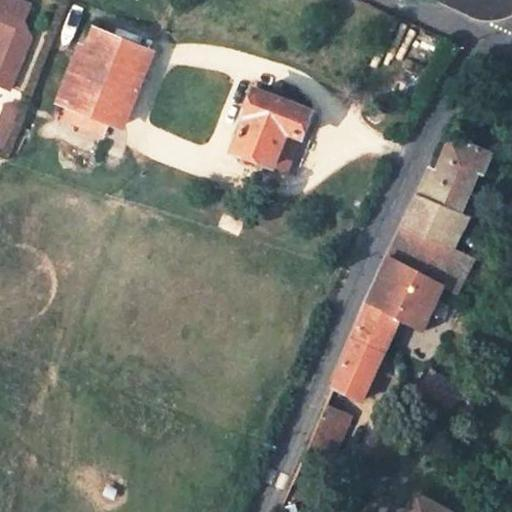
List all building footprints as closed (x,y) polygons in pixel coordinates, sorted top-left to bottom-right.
[(30,4),(18,0),(0,0),(0,83),(12,88),(31,36),(24,20),(30,4)] [(153,34),(125,23),(119,37),(148,48),(153,34)] [(152,52),(100,30),(92,50),(116,60),(94,115),(70,105),(66,118),(106,135),(111,122),(122,127),(152,52)] [(92,50),(70,105),(94,115),(116,60),(92,50)] [(293,103),(257,88),(246,114),(250,116),(237,150),(276,165),(290,132),(304,137),(314,111),(309,109),(306,101),(298,99),(293,103)] [(419,194),(463,213),(480,173),(484,175),(493,156),(454,138),(438,172),(430,169),(425,181),(419,194)] [(463,213),(419,194),(404,227),(455,251),(471,217),(463,213)] [(461,292),(475,261),(455,251),(404,227),(391,256),(446,284),(461,292)] [(378,286),(360,328),(391,341),(401,319),(424,331),(446,284),(391,256),(378,286)] [(360,328),(334,387),(364,401),(391,341),(360,328)] [(477,392),(431,369),(421,392),(449,406),(447,410),(465,418),(477,392)] [(337,453),(353,417),(326,405),(311,441),(337,453)] [(445,511),(416,497),(408,511),(445,511)]
